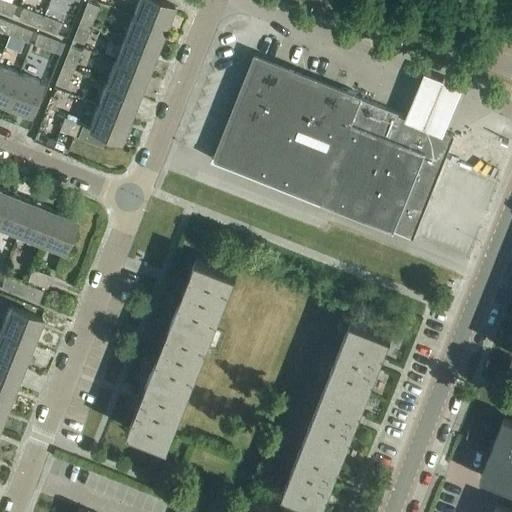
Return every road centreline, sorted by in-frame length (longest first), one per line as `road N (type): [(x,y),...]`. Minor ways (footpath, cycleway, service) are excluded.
road 1 (residential): [(135,201),(12,511)]
road 2 (tertiary): [(511,212),(392,511)]
road 3 (residential): [(216,0),(135,201)]
road 4 (unclassified): [(511,69),(335,0)]
road 5 (residential): [(0,148),(135,201)]
